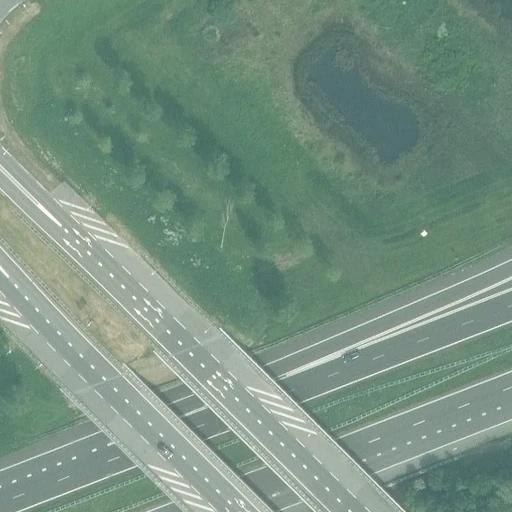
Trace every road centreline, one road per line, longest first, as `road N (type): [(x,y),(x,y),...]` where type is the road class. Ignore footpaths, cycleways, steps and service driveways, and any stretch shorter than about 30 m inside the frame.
road 1 (trunk): [(347,511),(60,230)]
road 2 (motorway): [(511,270),(251,383),(175,437)]
road 3 (motorway): [(511,308),(175,437)]
road 4 (trunk): [(5,280),(232,511)]
road 5 (motorway): [(261,484),(511,388)]
road 6 (motorway): [(175,437),(0,504)]
